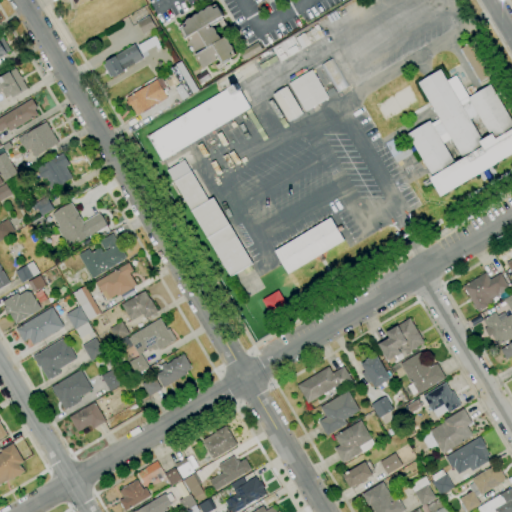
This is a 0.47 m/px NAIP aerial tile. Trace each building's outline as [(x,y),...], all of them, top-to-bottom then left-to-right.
[(204,68),(196,55),(195,56),(188,44),(189,44),(187,42),(189,41),(188,37),(183,28),(184,27),(182,24),(185,22),(187,21),(186,19),(190,17),(190,18),(194,16),(193,15),(197,13),(198,14),(200,13),(199,12),(203,10),(203,11),(206,9),(206,8),(210,6),(212,6),(216,4),(217,7),(218,7),(223,16),(222,16),(223,19),(212,26),(212,27),(213,27),(214,29),(215,28),(217,31),(216,32),(218,35),(219,35),(221,39),(226,36),(230,42),(229,42),(230,45),(232,45),(234,48),(233,49),(234,51),(233,51),(235,55),(232,56),(233,57),(224,62),(220,56),(216,58),(218,59),(216,61),(213,63),(212,63),(209,65),(209,66),(205,68),(205,67),(204,68)] [(136,21),(133,16),(144,9),(147,15),(136,21)] [(143,34),(137,23),(149,16),(155,27),(143,34)] [(142,53),(137,46),(154,36),(161,47),(157,49),(153,43),(144,48),(146,51),(142,53)] [(0,58),(0,38),(3,37),(10,51),(6,53),(7,54),(0,58)] [(481,82),(461,49),(474,41),(494,74),(481,82)] [(244,61),(239,53),(257,42),(262,50),(244,61)] [(114,78),(113,76),(110,77),(103,65),(106,64),(105,62),(115,56),(134,45),(142,59),(123,70),(124,72),(114,78)] [(337,93),(321,65),(332,59),(348,86),(337,93)] [(184,98),(178,88),(181,85),(170,67),(180,62),(191,80),(190,80),(196,91),(184,98)] [(0,77),(10,72),(9,72),(15,68),(20,77),(21,76),(23,80),(22,80),(27,89),(12,98),(10,94),(5,96),(2,91),(0,92),(0,77)] [(199,85),(195,77),(205,70),(210,78),(199,85)] [(305,111),(289,84),(312,70),(328,98),(305,111)] [(511,154),(441,197),(430,178),(433,177),(407,134),(415,130),(411,124),(419,120),(422,125),(430,121),(431,124),(439,119),(437,114),(428,120),(424,114),(433,108),(418,83),(440,70),(447,81),(456,75),(469,97),(490,85),(511,120),(511,154)] [(136,115),(130,105),(128,106),(126,102),(127,100),(126,98),(156,80),(156,79),(159,77),(160,78),(161,77),(166,87),(162,89),(166,97),(155,104),(154,106),(149,109),(147,108),(136,115)] [(162,161),(148,136),(236,84),(250,108),(248,109),(250,112),(245,114),(244,112),(186,147),(187,148),(180,152),(179,150),(162,161)] [(289,122),(273,95),(287,87),(303,113),(289,122)] [(0,118),(32,99),(37,108),(35,110),(38,115),(10,131),(7,127),(3,129),(4,130),(1,132),(0,131),(0,118)] [(35,157),(34,155),(33,156),(32,154),(33,153),(30,149),(25,151),(18,139),(46,122),(58,143),(35,157)] [(5,181),(0,173),(0,153),(2,152),(3,153),(5,153),(17,174),(5,181)] [(53,190),(51,187),(50,188),(47,184),(49,183),(46,178),(43,180),(42,177),(40,177),(38,174),(39,172),(37,169),(62,153),(68,163),(65,165),(72,178),(64,183),(65,185),(60,189),(58,186),(53,190)] [(230,277),(167,170),(184,160),(208,201),(213,198),(252,264),(230,277)] [(0,201),(0,186),(5,184),(12,194),(0,201)] [(42,216),(38,210),(35,211),(32,206),(35,204),(34,204),(46,197),(53,209),(42,216)] [(68,248),(57,229),(59,227),(52,215),(71,203),(83,223),(99,213),(107,226),(89,237),(88,236),(68,248)] [(38,229),(33,222),(43,216),(47,224),(38,229)] [(288,274),(275,251),(330,218),(344,240),(321,254),(324,258),(320,260),(317,256),(288,274)] [(0,239),(0,223),(4,221),(5,221),(7,219),(14,231),(0,239)] [(92,279),(78,255),(88,249),(91,253),(99,248),(102,253),(110,248),(109,247),(104,250),(99,241),(112,234),(127,258),(92,279)] [(21,283),(15,272),(32,261),(39,273),(33,276),(21,283)] [(105,300),(95,282),(128,263),(133,271),(129,273),(136,285),(133,287),(133,288),(120,296),(119,295),(117,296),(116,295),(110,299),(109,298),(105,300)] [(0,289),(0,266),(10,283),(0,289)] [(69,287),(62,274),(68,270),(76,283),(69,287)] [(477,312),(463,286),(486,273),(490,279),(500,273),(509,289),(490,300),(492,304),(477,312)] [(34,292),(27,282),(39,275),(46,285),(34,292)] [(88,320),(72,293),(84,286),(100,313),(88,320)] [(270,316),(286,307),(278,290),(261,299),(270,316)] [(131,321),(121,305),(142,292),(142,293),(144,291),(149,299),(150,298),(158,311),(145,319),(142,314),(131,321)] [(40,309),(30,315),(29,315),(16,323),(9,312),(6,313),(1,304),(18,293),(19,295),(26,292),(31,292),(40,309)] [(74,329),(65,315),(79,306),(88,321),(74,329)] [(33,345),(29,339),(23,342),(16,329),(52,307),(64,327),(33,345)] [(511,337),(498,346),(491,335),(489,337),(484,329),(487,327),(482,320),(495,312),(497,316),(504,313),(506,317),(510,315),(511,318),(511,337)] [(391,364),(389,361),(388,361),(378,344),(389,338),(385,332),(397,325),(410,318),(424,343),(409,352),(407,347),(400,351),(401,353),(394,358),(396,361),(391,364)] [(136,375),(129,362),(139,357),(133,346),(119,354),(113,344),(126,336),(128,339),(131,337),(130,336),(160,319),(167,330),(169,328),(176,340),(159,350),(158,348),(153,350),(152,348),(149,350),(141,354),(148,367),(136,375)] [(81,338),(75,329),(87,322),(93,331),(81,338)] [(116,341),(109,329),(122,322),(129,334),(116,341)] [(91,361),(82,346),(95,338),(104,353),(91,361)] [(47,380),(40,367),(39,367),(32,357),(62,339),(67,346),(68,345),(77,359),(59,370),(61,373),(51,379),(50,378),(47,380)] [(511,356),(506,360),(500,349),(509,344),(511,342),(511,356)] [(413,395),(407,386),(412,383),(400,364),(420,352),(429,368),(436,363),(445,378),(418,394),(417,392),(413,395)] [(163,387),(156,374),(162,370),(161,368),(162,368),(161,365),(165,362),(166,364),(172,361),(172,360),(175,358),(175,359),(183,354),(192,370),(163,387)] [(374,388),(370,381),(367,383),(361,373),(364,371),(360,364),(365,362),(366,359),(369,357),(372,358),(376,355),(390,379),(374,388)] [(307,404),(297,385),(328,367),(332,373),(343,366),(353,383),(337,392),(335,387),(307,404)] [(110,391),(101,376),(113,369),(122,384),(110,391)] [(64,410),(51,387),(80,370),(92,390),(79,398),(81,400),(77,403),(78,404),(69,409),(68,408),(64,410)] [(149,396),(141,384),(154,376),(161,389),(149,396)] [(437,417),(433,411),(432,412),(431,411),(430,412),(427,406),(428,405),(423,396),(445,383),(451,392),(452,391),(461,405),(448,413),(447,411),(437,417)] [(327,436),(318,421),(326,417),(320,407),(348,391),(359,411),(344,420),(347,424),(327,436)] [(379,418),(371,405),(385,396),(393,409),(379,418)] [(411,413),(407,407),(418,399),(422,405),(411,413)] [(78,432),(69,417),(94,402),(106,422),(94,429),(91,424),(78,432)] [(442,454),(430,434),(432,434),(430,431),(444,422),(443,421),(463,409),(472,423),(467,426),(472,435),(469,437),(470,438),(442,454)] [(343,463),(334,449),(340,445),(334,436),(361,420),(372,439),(371,439),(375,445),(362,453),(361,452),(343,463)] [(212,460),(206,450),(207,450),(203,443),(204,442),(203,440),(214,433),(226,426),(237,445),(212,460)] [(458,474),(454,467),(451,469),(445,457),(480,436),(486,446),(484,447),(489,455),(487,457),(489,461),(471,471),(469,468),(458,474)] [(0,452),(1,452),(0,451),(12,444),(24,462),(20,464),(22,468),(25,472),(11,480),(10,478),(0,484),(0,452)] [(183,479),(174,464),(185,458),(181,450),(188,446),(194,455),(191,456),(198,467),(193,470),(194,472),(183,479)] [(387,475),(380,462),(394,453),(402,465),(387,475)] [(216,491),(209,480),(222,473),(220,469),(220,470),(218,467),(219,467),(218,465),(233,456),(236,461),(238,459),(240,462),(245,459),(251,469),(216,491)] [(350,488),(342,475),(364,462),(372,475),(360,482),(361,483),(357,486),(356,484),(350,488)] [(389,488),(385,481),(415,464),(419,470),(407,477),(407,476),(405,477),(405,478),(389,488)] [(468,511),(466,511),(459,499),(470,492),(466,487),(473,482),(471,479),(496,464),(505,478),(503,480),(504,481),(480,495),(480,494),(476,497),(480,504),(468,511)] [(171,486),(164,474),(174,468),(181,479),(171,486)] [(440,496),(432,482),(434,481),(431,476),(442,470),(445,474),(453,487),(440,496)] [(194,498),(190,490),(189,491),(183,480),(195,473),(201,483),(198,485),(203,493),(194,498)] [(422,506),(414,492),(410,485),(425,476),(434,492),(432,494),(435,498),(422,506)] [(235,511),(228,511),(226,508),(228,507),(225,501),(236,495),(233,490),(255,477),(256,478),(257,478),(259,482),(258,482),(259,482),(261,481),(264,487),(262,489),(266,494),(235,511)] [(125,511),(119,501),(123,498),(119,491),(122,489),(137,480),(143,490),(145,488),(150,496),(125,511)] [(400,511),(374,511),(370,505),(368,506),(361,495),(382,482),(394,501),(397,499),(404,510),(400,511)] [(479,511),(477,508),(511,488),(511,489),(511,511),(479,511)] [(133,511),(165,494),(171,504),(166,507),(168,510),(164,511),(133,511)] [(184,511),(178,501),(190,494),(196,504),(184,511)] [(209,511),(200,511),(197,505),(209,498),(215,509),(209,511)] [(429,511),(426,506),(438,499),(443,507),(444,506),(447,511),(429,511)] [(275,511),(270,502),(253,511),(275,511)]
